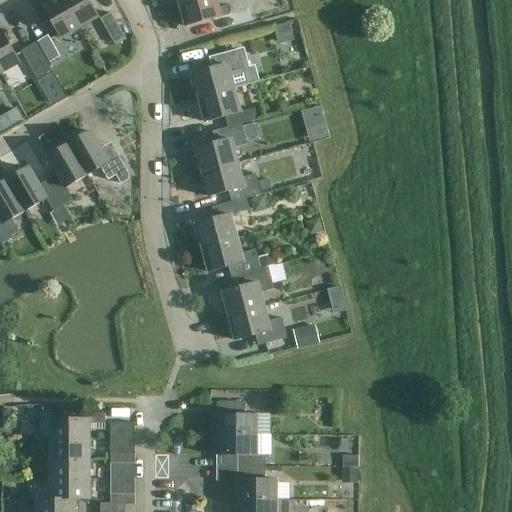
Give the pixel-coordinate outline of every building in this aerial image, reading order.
[(61,38),(80,27),(63,0),(55,0),(43,7),(61,38)] [(63,0),(80,27),(99,16),(89,0),(63,0)] [(219,8),(216,0),(202,0),(181,6),(186,27),(230,15),(228,6),(219,8)] [(101,20),(115,44),(125,38),(111,14),(101,20)] [(274,28),(278,41),(294,37),(290,24),(274,28)] [(0,70),(1,73),(20,62),(2,31),(0,32),(0,70)] [(49,36),(36,43),(48,65),(61,58),(49,36)] [(38,79),(47,74),(52,71),(48,65),(36,43),(22,52),(38,79)] [(200,98),(234,89),(260,82),(256,66),(250,68),(245,49),(215,57),(218,68),(193,74),(200,98)] [(52,74),(39,82),(44,91),(58,83),(52,74)] [(242,125),(243,125),(258,121),(255,109),(241,113),(234,89),(200,98),(206,123),(231,116),(234,127),(242,125)] [(36,112),(56,102),(51,91),(31,101),(36,112)] [(0,132),(26,118),(20,107),(0,119),(0,132)] [(306,127),(325,122),(321,107),(302,112),(306,127)] [(243,127),(245,135),(257,132),(255,124),(243,127)] [(238,164),(234,148),(248,144),(245,135),(243,127),(243,125),(242,125),(234,127),(218,131),(221,142),(197,149),(203,173),(238,164)] [(70,145),(88,176),(101,168),(108,180),(116,176),(121,184),(129,180),(129,174),(114,148),(104,154),(91,132),(70,145)] [(67,188),(88,176),(70,145),(48,157),(61,179),(51,185),(64,206),(74,201),(67,188)] [(242,178),(238,164),(203,173),(210,197),(234,191),(237,201),(247,199),(262,195),(256,174),(242,178)] [(64,206),(51,185),(42,190),(29,168),(7,181),(25,212),(47,200),(54,212),(64,206)] [(272,189),(270,179),(260,182),(263,192),(272,189)] [(12,220),(25,212),(7,181),(0,185),(0,242),(2,245),(12,239),(11,237),(19,232),(12,220)] [(250,210),(247,199),(237,201),(218,207),(221,218),(196,224),(203,248),(238,239),(231,215),(250,210)] [(242,254),(238,239),(203,248),(209,273),(234,266),(237,277),(245,275),(261,271),(261,270),(256,250),(242,254)] [(259,258),(261,269),(277,265),(274,254),(259,258)] [(230,317),(265,307),(258,284),(272,280),(269,268),(261,270),(261,271),(245,275),(248,286),(223,292),(230,317)] [(265,307),(230,317),(236,341),(261,334),(264,345),(288,339),(282,318),(269,322),(265,307)] [(294,330),(299,350),(320,344),(315,325),(294,330)] [(246,415),(246,403),(218,403),(217,435),(258,436),(258,415),(246,415)] [(105,424),(105,414),(90,414),(90,419),(39,419),(39,440),(50,440),(91,440),(91,424),(105,424)] [(111,423),(111,440),(135,440),(135,423),(111,423)] [(258,456),(258,436),(217,435),(217,456),(238,456),(238,468),(266,468),(266,456),(258,456)] [(91,460),(91,440),(50,440),(50,460),(91,460)] [(111,465),(123,465),(123,454),(111,454),(111,465)] [(123,465),(133,465),(135,465),(135,454),(123,454),(123,465)] [(358,456),(344,456),(344,468),(358,468),(358,456)] [(91,480),(91,460),(50,460),(50,480),(91,480)] [(266,480),(266,468),(238,468),(237,500),(278,501),(278,480),(266,480)] [(342,484),(358,484),(358,470),(342,470),(342,484)] [(91,500),(91,480),(50,480),(50,499),(50,500),(77,500),(91,500)] [(111,505),(123,505),(123,495),(111,495),(111,505)] [(123,505),(135,505),(135,495),(123,495),(123,505)] [(50,500),(50,499),(36,499),(35,511),(76,511),(77,500),(50,500)] [(278,501),(237,500),(237,511),(290,511),(290,501),(278,501)]
